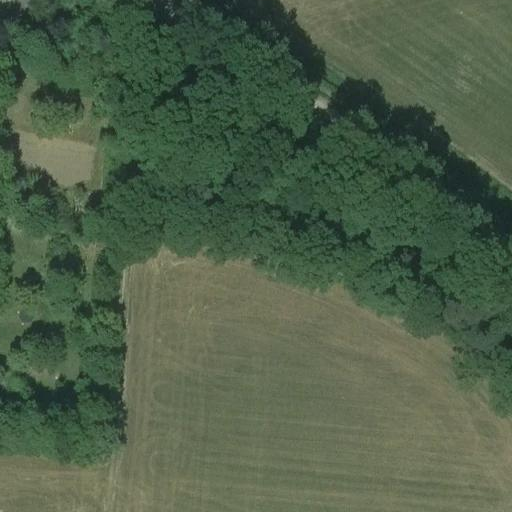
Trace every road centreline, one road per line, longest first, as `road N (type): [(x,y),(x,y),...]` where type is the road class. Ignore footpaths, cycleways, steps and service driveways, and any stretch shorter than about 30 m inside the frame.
road 1 (track): [(144,0),(103,511)]
road 2 (track): [(511,248),(454,198),(149,0)]
